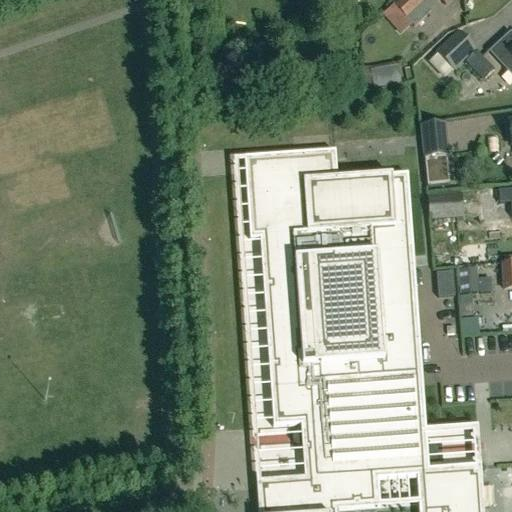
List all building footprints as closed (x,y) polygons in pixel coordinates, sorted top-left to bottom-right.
[(337,0),(351,11),(360,0),(337,0)] [(413,29),(431,12),(419,0),(401,0),(393,8),(413,29)] [(497,61),(511,77),(511,34),(509,31),(487,50),(497,61)] [(494,72),(456,33),(434,55),(435,56),(427,64),(443,80),(451,73),(452,74),(463,63),(482,83),(494,72)] [(396,65),(361,72),(361,89),(371,87),(372,92),(400,86),(396,65)] [(445,124),(420,126),(424,160),(448,158),(445,124)] [(426,471),(426,469),(426,460),(427,461),(428,461),(429,461),(431,461),(432,460),(433,460),(434,459),(435,458),(436,456),(436,454),(436,452),(436,451),(435,450),(434,449),(434,448),(432,447),(431,447),(429,446),(428,447),(426,447),(425,447),(424,437),(425,437),(406,176),(332,182),(330,157),(334,157),(334,154),(243,160),(243,163),(247,163),(252,239),(249,239),(249,242),(263,241),(275,426),(272,426),(272,429),(302,427),(302,433),(300,433),(299,432),(298,432),(297,433),(295,433),(294,434),(293,435),(292,436),(292,437),(292,443),(292,444),(294,445),(294,446),(295,447),(297,447),(299,448),(301,447),(303,446),(305,480),(255,483),(257,511),(478,511),(476,471),(479,471),(479,468),(426,471),(415,472),(415,475),(417,511),(336,511),(337,508),(376,506),(376,510),(379,509),(377,478),(413,475),(415,475),(415,471),(426,471)] [(511,191),(497,193),(498,205),(511,204),(511,191)] [(427,222),(462,220),(460,195),(426,197),(427,222)] [(511,264),(500,265),(501,292),(511,291),(511,264)] [(435,272),(438,296),(454,294),(451,271),(435,272)] [(460,296),(477,295),(476,282),(475,271),(458,272),(460,296)] [(470,317),(469,306),(471,305),(470,296),(469,297),(457,297),(459,318),(470,317)] [(458,321),(460,338),(477,337),(476,319),(458,321)]
